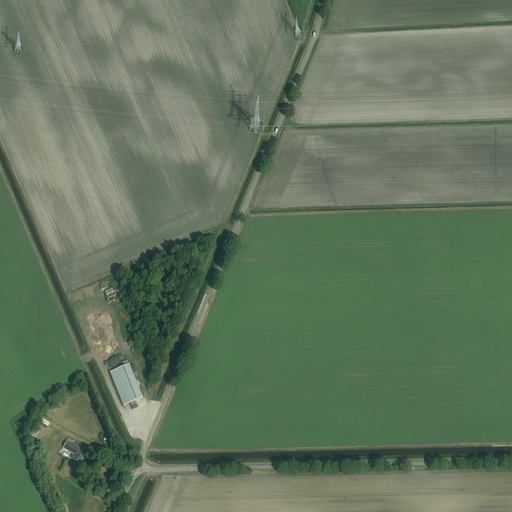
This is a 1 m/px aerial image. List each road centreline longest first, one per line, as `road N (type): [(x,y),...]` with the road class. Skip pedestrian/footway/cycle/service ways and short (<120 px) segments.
road 1 (unclassified): [(137,466),(324,0)]
road 2 (unclassified): [(511,461),(137,466)]
